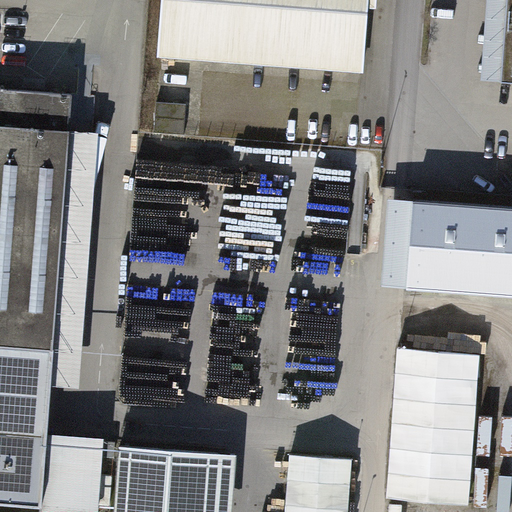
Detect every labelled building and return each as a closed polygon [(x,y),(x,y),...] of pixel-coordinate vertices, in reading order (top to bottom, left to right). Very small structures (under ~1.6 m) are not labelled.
[(366,0),(151,0),(148,55),(361,70),(366,0)] [(511,0),(494,0),(487,85),(511,86),(511,0)] [(161,103),(160,135),(189,136),(190,104),(161,103)] [(0,126),(0,500),(31,503),(61,131),(0,126)] [(387,301),(511,306),(511,207),(391,202),(387,301)] [(471,353),(391,347),(379,495),(460,501),(471,353)] [(226,511),(231,455),(126,446),(120,511),(226,511)] [(342,511),(346,458),(285,454),(281,511),(342,511)]
